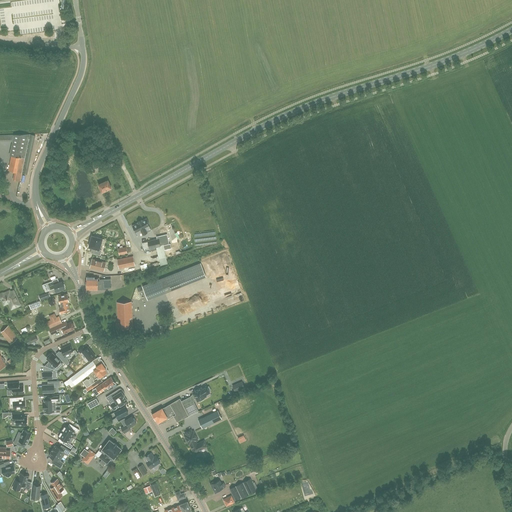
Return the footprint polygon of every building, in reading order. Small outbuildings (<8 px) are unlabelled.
[(35,135),(30,134),(0,135),(0,141),(14,141),(8,171),(15,172),(13,180),(20,181),(21,173),(27,174),(35,135)] [(92,147),(85,150),(89,159),(96,156),(92,147)] [(80,149),(78,150),(79,153),(83,162),(89,159),(85,150),(82,152),(80,149)] [(79,153),(73,155),(77,165),(83,162),(79,153)] [(76,171),(65,175),(68,181),(69,181),(68,181),(79,176),(76,171)] [(79,176),(68,181),(69,181),(71,186),(81,182),(79,176)] [(98,185),(101,192),(111,188),(108,180),(98,185)] [(81,182),(71,186),(73,192),(83,187),(81,182)] [(83,187),(73,192),(75,197),(86,193),(83,187)] [(75,197),(74,197),(77,203),(88,198),(86,193),(75,197)] [(137,222),(138,223),(132,226),(137,235),(141,233),(142,235),(147,232),(146,231),(147,231),(145,228),(149,226),(148,224),(149,223),(146,218),(142,221),(141,220),(137,222)] [(101,250),(99,250),(100,244),(103,245),(104,239),(102,239),(102,238),(93,236),(91,237),(89,247),(93,248),(92,250),(91,252),(92,252),(92,253),(91,253),(100,255),(101,250)] [(160,246),(159,238),(147,241),(147,242),(142,243),(143,248),(144,248),(144,250),(149,249),(149,248),(160,246)] [(133,256),(117,260),(119,268),(134,265),(133,256)] [(103,271),(105,262),(92,259),(90,267),(103,271)] [(105,289),(106,289),(105,284),(104,285),(104,282),(101,282),(101,281),(101,276),(101,273),(92,272),(93,277),(87,277),(86,289),(97,290),(97,289),(105,289)] [(171,290),(169,285),(175,283),(171,274),(142,286),(148,299),(171,290)] [(54,284),(53,281),(48,283),(50,290),(55,288),(56,291),(61,289),(64,288),(62,281),(54,284)] [(10,291),(5,294),(4,293),(3,293),(2,293),(2,294),(1,294),(1,295),(0,296),(0,297),(1,297),(1,298),(1,299),(2,299),(5,305),(10,303),(12,309),(20,305),(14,291),(11,293),(10,291)] [(40,300),(50,296),(48,292),(38,296),(40,300)] [(69,301),(69,300),(69,298),(68,298),(67,294),(58,296),(61,307),(59,307),(60,313),(62,313),(69,311),(67,302),(69,301)] [(39,301),(29,305),(31,309),(41,306),(39,301)] [(129,318),(132,318),(131,302),(117,303),(117,314),(128,313),(128,318),(129,318)] [(153,308),(140,309),(141,327),(154,326),(153,308)] [(59,313),(44,320),(47,327),(62,320),(59,313)] [(128,313),(117,314),(118,319),(121,318),(121,325),(120,326),(120,327),(120,328),(121,328),(121,329),(130,328),(129,326),(129,318),(128,318),(128,313)] [(73,323),(72,322),(71,322),(67,324),(66,321),(49,329),(52,334),(63,329),(64,333),(74,328),(73,326),(74,325),(73,323)] [(8,326),(2,331),(9,340),(14,336),(16,339),(18,337),(15,334),(8,326)] [(27,344),(37,340),(35,335),(25,340),(27,344)] [(62,355),(59,358),(67,365),(69,363),(67,358),(65,355),(70,353),(73,351),(70,345),(61,349),(62,351),(61,352),(62,355)] [(89,361),(95,356),(87,347),(84,349),(82,347),(78,350),(80,353),(81,352),(89,361)] [(50,354),(47,357),(47,358),(49,361),(53,365),(50,368),(56,371),(60,367),(57,364),(60,362),(59,360),(56,357),(52,353),(50,355),(50,354)] [(97,362),(95,359),(92,362),(78,372),(70,378),(75,385),(88,375),(91,378),(88,380),(87,379),(83,382),(87,388),(95,382),(93,380),(97,378),(98,379),(107,373),(105,370),(106,369),(100,360),(97,362)] [(42,371),(42,372),(42,379),(43,379),(52,378),(52,373),(56,373),(56,371),(46,366),(46,371),(43,372),(42,372),(42,371)] [(103,382),(107,389),(108,388),(108,389),(112,386),(115,383),(115,382),(114,380),(113,380),(111,377),(107,380),(106,380),(103,382)] [(86,388),(88,391),(102,381),(100,379),(95,382),(87,388),(86,388)] [(60,381),(53,381),(53,384),(48,385),(43,385),(43,392),(54,392),(54,387),(60,386),(60,381)] [(232,385),(233,387),(235,392),(244,388),(241,381),(232,385)] [(13,383),(8,383),(8,390),(12,389),(13,394),(24,393),(23,386),(19,386),(19,383),(19,382),(18,382),(13,383)] [(104,391),(107,389),(103,382),(103,383),(93,390),(95,392),(95,393),(96,394),(97,395),(103,390),(104,391)] [(190,396),(191,396),(193,401),(196,400),(197,401),(200,400),(200,401),(204,399),(203,398),(206,396),(205,395),(209,392),(209,393),(209,392),(206,386),(206,387),(202,389),(201,388),(198,389),(198,388),(194,390),(195,391),(192,393),(193,394),(190,396)] [(123,403),(127,401),(126,400),(125,398),(124,396),(119,389),(106,397),(113,410),(120,406),(120,407),(124,404),(123,403)] [(43,402),(43,406),(56,405),(56,401),(60,401),(59,396),(48,397),(48,400),(44,400),(44,402),(43,402)] [(193,401),(191,396),(181,401),(180,398),(162,409),(162,408),(152,414),(155,419),(156,419),(159,424),(175,414),(179,420),(198,411),(193,401)] [(25,407),(25,400),(17,401),(16,398),(10,398),(10,404),(13,404),(14,408),(25,407)] [(96,399),(87,403),(90,409),(99,404),(96,399)] [(56,410),(56,405),(43,406),(43,409),(44,409),(44,412),(49,412),(49,415),(60,414),(60,409),(56,410)] [(118,418),(128,413),(124,407),(115,412),(118,418)] [(198,420),(202,428),(221,419),(217,411),(198,420)] [(27,417),(24,417),(24,414),(20,414),(13,414),(13,421),(16,421),(16,425),(27,425),(27,417)] [(129,427),(136,423),(132,416),(124,421),(126,424),(121,428),(124,433),(130,429),(129,427)] [(65,425),(61,431),(71,437),(74,432),(77,433),(79,430),(73,426),(71,429),(65,425)] [(188,442),(194,453),(207,447),(204,440),(197,444),(196,441),(198,440),(194,432),(193,433),(191,429),(184,432),(185,435),(184,435),(187,442),(188,442)] [(23,430),(19,440),(16,439),(14,443),(19,446),(21,442),(26,444),(31,434),(23,430)] [(61,431),(57,437),(64,440),(62,443),(68,447),(70,444),(68,442),(71,437),(61,431)] [(107,463),(110,459),(108,458),(110,455),(114,458),(113,458),(114,459),(114,458),(121,449),(117,445),(114,443),(110,440),(109,440),(102,449),(102,450),(102,449),(106,452),(104,455),(102,453),(99,457),(107,463)] [(54,447),(52,450),(62,457),(65,454),(68,456),(71,451),(61,445),(59,448),(56,446),(55,447),(54,447)] [(0,447),(0,457),(10,458),(10,451),(6,451),(6,448),(0,447)] [(60,461),(62,457),(52,450),(49,454),(50,455),(49,456),(53,458),(51,462),(60,468),(64,463),(60,461)] [(90,450),(88,451),(84,456),(82,459),(88,464),(95,454),(90,450)] [(143,458),(150,469),(156,465),(157,467),(160,465),(159,463),(160,463),(156,456),(153,457),(151,453),(143,458)] [(5,467),(4,463),(0,464),(0,470),(3,470),(3,474),(4,475),(5,475),(5,476),(11,475),(10,474),(15,473),(13,465),(10,465),(5,467)] [(142,464),(138,467),(142,474),(147,472),(142,464)] [(103,477),(105,478),(106,479),(112,471),(111,470),(109,468),(103,477)] [(136,480),(143,477),(138,468),(132,471),(136,480)] [(29,476),(20,473),(21,473),(18,481),(15,480),(13,488),(20,490),(21,485),(25,486),(28,476),(29,476)] [(241,498),(248,495),(255,491),(249,479),(243,483),(229,489),(235,500),(240,497),(241,498)] [(62,491),(58,480),(51,482),(53,487),(49,488),(50,490),(53,496),(54,499),(60,497),(58,493),(62,491)] [(218,490),(225,486),(224,483),(221,484),(219,481),(215,483),(214,481),(210,483),(215,494),(219,491),(218,490)] [(33,485),(32,496),(39,497),(39,496),(42,497),(43,501),(44,504),(49,503),(47,494),(42,495),(41,492),(41,493),(40,493),(40,486),(33,485)] [(179,491),(175,493),(178,500),(186,497),(184,493),(180,494),(179,491)] [(226,506),(233,502),(231,496),(223,500),(226,506)]
